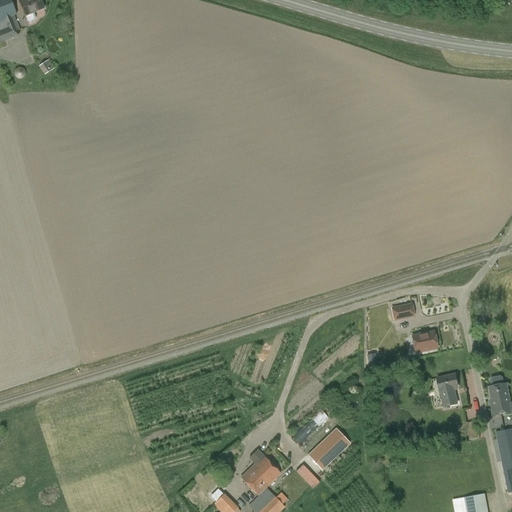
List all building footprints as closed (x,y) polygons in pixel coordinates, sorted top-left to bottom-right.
[(10,0),(0,0),(0,43),(18,36),(18,35),(16,31),(20,30),(14,16),(16,15),(17,15),(10,0)] [(19,0),(20,1),(19,1),(25,16),(29,24),(34,21),(36,20),(36,17),(36,16),(34,13),(43,9),(39,0),(19,0)] [(39,66),(45,75),(54,68),(48,60),(39,66)] [(394,321),(415,316),(412,304),(391,308),(394,321)] [(436,348),(433,333),(426,334),(425,333),(418,334),(418,336),(411,337),(414,353),(436,348)] [(444,407),(457,404),(454,388),(458,387),(455,375),(437,379),(444,407)] [(490,380),(491,387),(489,387),(493,407),(491,407),(493,416),(511,412),(511,403),(510,404),(506,384),(504,384),(503,378),(500,376),(492,378),(490,380)] [(312,420),(295,440),(301,445),(318,425),(312,420)] [(466,424),(469,441),(479,439),(476,422),(466,424)] [(323,471),(352,443),(336,427),(308,455),(323,471)] [(511,492),(511,429),(495,432),(507,494),(511,492)] [(249,458),(255,464),(240,478),(258,496),(248,506),(253,511),(280,511),(284,508),(266,488),(281,473),(258,450),(249,458)] [(238,508),(224,494),(213,505),(220,511),(239,511),(240,511),(237,509),(238,508)] [(487,511),(485,494),(452,500),(454,511),(487,511)]
